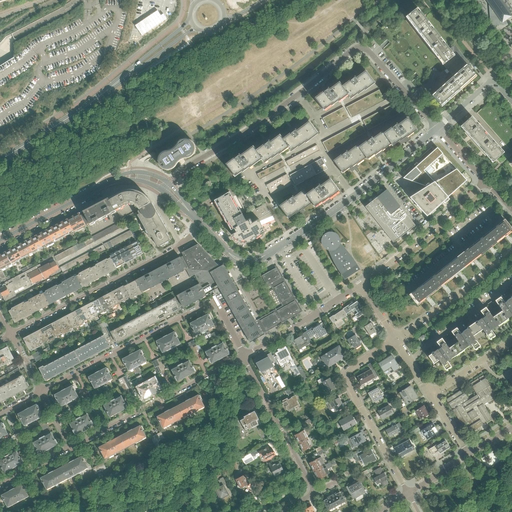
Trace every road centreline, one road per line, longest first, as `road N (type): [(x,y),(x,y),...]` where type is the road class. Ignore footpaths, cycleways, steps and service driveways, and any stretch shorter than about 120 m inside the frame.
road 1 (primary): [(0,158),(248,0)]
road 2 (primary): [(220,0),(0,138)]
road 3 (residential): [(42,391),(217,301),(244,355)]
road 4 (residential): [(167,184),(361,47)]
road 5 (residential): [(201,224),(178,248),(10,334)]
road 6 (residential): [(437,128),(338,208),(262,256)]
road 7 (residential): [(244,355),(69,447)]
road 8 (residential): [(407,493),(346,376),(396,340)]
road 9 (secondary): [(0,159),(138,67)]
road 10 (residential): [(362,284),(484,180)]
road 11 (residential): [(314,493),(244,355)]
road 12 (residential): [(396,340),(511,252)]
road 13 (residential): [(244,355),(362,284)]
road 14 (residential): [(0,239),(116,178)]
